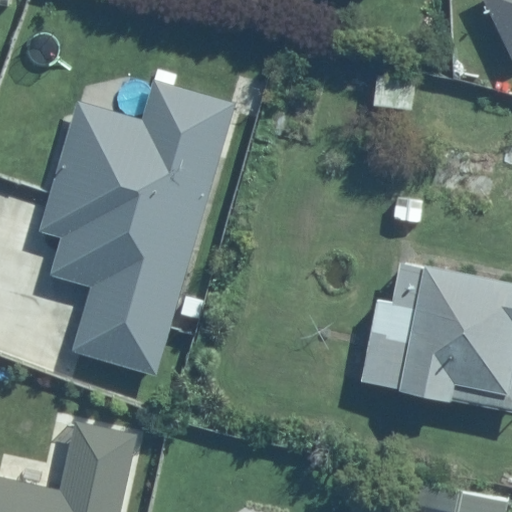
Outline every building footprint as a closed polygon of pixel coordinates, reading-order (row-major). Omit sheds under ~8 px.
[(511,0),(486,0),(511,57),(511,0)] [(421,80),(376,75),(373,108),(417,113),(421,80)] [(159,378),(237,110),(240,103),(157,79),(145,123),(81,104),(43,232),(61,237),(49,276),(91,289),(72,353),(159,378)] [(504,100),(433,86),(424,133),(439,135),(427,193),(484,204),(504,100)] [(325,109),(285,97),(272,138),(279,140),(273,157),(306,168),(325,109)] [(511,270),(408,251),(398,302),(381,298),(365,384),(511,413),(511,270)] [(124,511),(139,439),(74,426),(60,493),(0,481),(0,511),(124,511)] [(506,511),(509,499),(409,481),(403,511),(506,511)]
